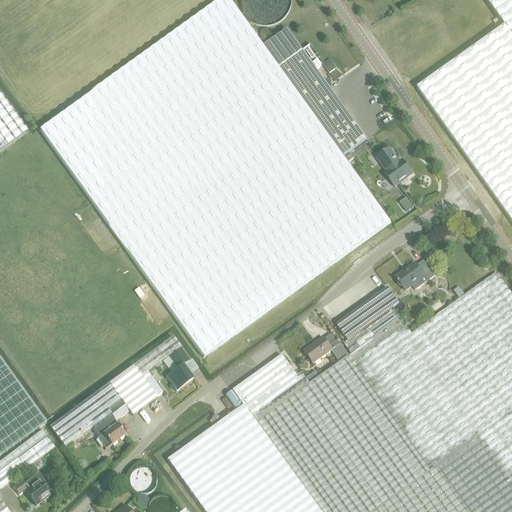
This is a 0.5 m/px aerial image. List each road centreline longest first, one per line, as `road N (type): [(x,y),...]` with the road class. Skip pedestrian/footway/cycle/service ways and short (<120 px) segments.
road 1 (unclassified): [(75,511),(188,405),(463,189)]
road 2 (tertiary): [(333,0),(463,189)]
